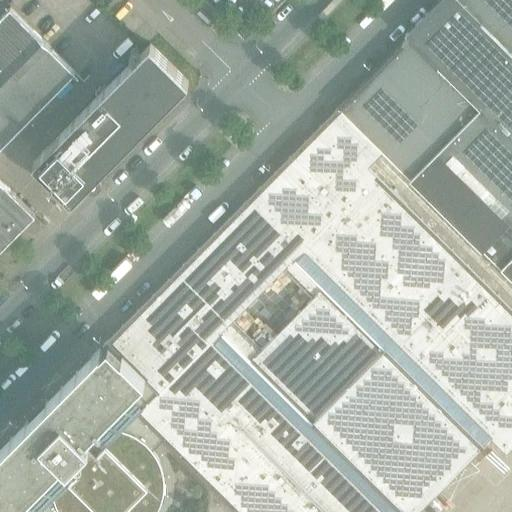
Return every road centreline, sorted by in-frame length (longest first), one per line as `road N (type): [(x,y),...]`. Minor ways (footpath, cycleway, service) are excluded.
road 1 (residential): [(0,413),(282,127)]
road 2 (residential): [(241,87),(0,329)]
road 3 (residential): [(282,127),(411,0)]
road 4 (residential): [(241,87),(152,0)]
road 5 (residential): [(327,0),(241,87)]
